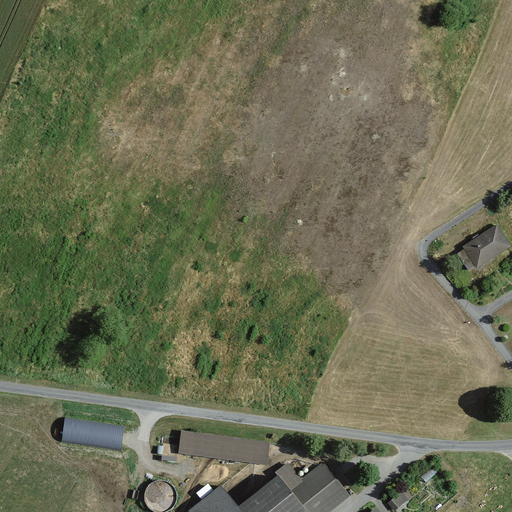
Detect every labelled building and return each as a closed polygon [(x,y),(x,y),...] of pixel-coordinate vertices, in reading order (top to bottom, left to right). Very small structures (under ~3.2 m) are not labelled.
[(495,226),(460,246),(474,269),(508,248),(495,226)] [(126,426),(65,418),(62,441),(123,449),(126,426)] [(272,442),(184,430),(181,452),(269,463),(272,442)] [(326,463),(294,487),(312,511),(329,511),(351,496),(326,463)] [(286,477),(245,508),(247,511),(312,511),(294,487),(286,477)] [(202,496),(212,486),(209,482),(198,492),(202,496)] [(226,485),(193,511),(192,511),(247,511),(245,508),(226,485)] [(406,486),(388,502),(396,510),(413,494),(406,486)]
